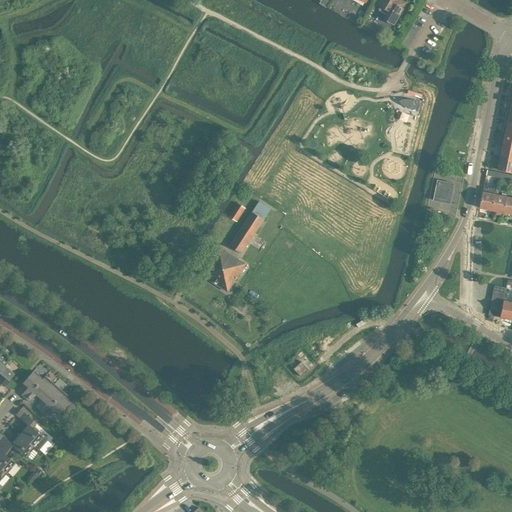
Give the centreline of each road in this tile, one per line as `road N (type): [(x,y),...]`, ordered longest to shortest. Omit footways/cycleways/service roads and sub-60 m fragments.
road 1 (residential): [(511,32),(466,214),(421,291)]
road 2 (secondary): [(197,443),(123,377),(0,289)]
road 3 (secondary): [(0,314),(189,454)]
road 4 (unclassified): [(264,421),(350,371),(421,291)]
